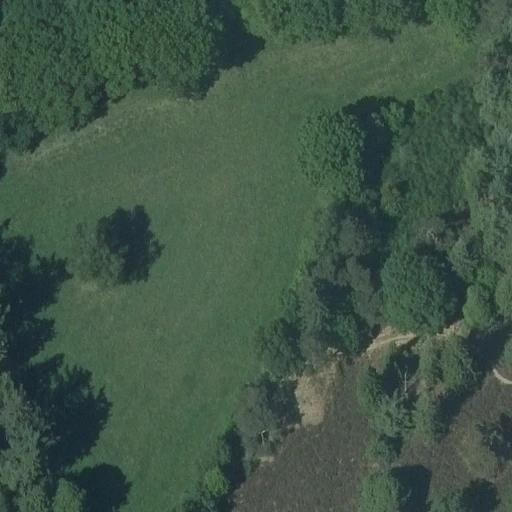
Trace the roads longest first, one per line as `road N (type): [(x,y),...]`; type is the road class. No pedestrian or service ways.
road 1 (unclassified): [(0,85),(266,0)]
road 2 (unknown): [(69,511),(0,326)]
